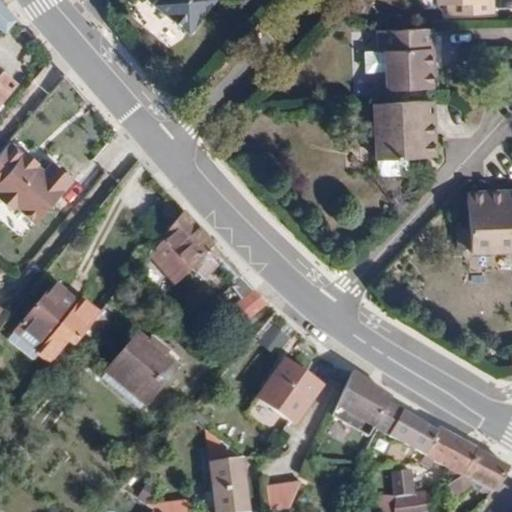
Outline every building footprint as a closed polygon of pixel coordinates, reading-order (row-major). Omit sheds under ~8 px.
[(153,0),(151,2),(187,32),(213,0),(153,0)] [(434,0),(435,4),(447,4),(447,14),(492,13),(491,0),(434,0)] [(0,30),(3,33),(14,21),(0,4),(0,30)] [(432,47),(431,28),(377,30),(378,50),(383,50),(385,90),(431,88),(429,49),(432,47)] [(376,51),(361,51),(361,71),(376,70),(376,51)] [(0,97),(12,84),(0,73),(0,97)] [(431,101),(371,103),(373,159),(427,157),(426,128),(432,128),(431,101)] [(0,201),(25,226),(70,181),(48,160),(39,169),(7,138),(0,145),(0,201)] [(469,251),(511,249),(511,189),(496,190),(466,191),(467,197),(467,227),(456,227),(457,248),(469,247),(469,251)] [(236,331),(266,307),(260,299),(182,212),(149,254),(173,281),(189,269),(191,272),(205,256),(232,287),(230,289),(240,302),(224,316),(236,331)] [(37,356),(74,310),(59,298),(63,294),(52,285),(6,341),(32,362),(37,356)] [(125,293),(117,301),(141,320),(147,313),(125,293)] [(141,320),(117,301),(113,305),(136,326),(141,320)] [(74,310),(37,356),(48,366),(67,344),(73,349),(98,317),(80,303),(74,310)] [(104,374),(143,407),(175,367),(136,334),(104,374)] [(281,361),(254,400),(292,427),(320,388),(281,361)] [(143,407),(104,374),(99,379),(138,412),(143,407)] [(417,456),(431,430),(386,404),(389,399),(374,392),(357,423),(417,456)] [(459,478),(475,451),(436,429),(435,432),(431,430),(417,456),(423,459),(420,464),(429,469),(432,463),(459,478)] [(222,448),(223,447),(210,435),(211,449),(222,448)] [(222,448),(211,449),(215,511),(248,511),(245,464),(224,445),(223,447),(222,448)] [(481,495),(488,499),(508,469),(475,451),(459,478),(445,487),(454,501),(473,485),(483,490),(481,495)] [(380,475),(379,503),(414,499),(409,471),(380,475)] [(266,491),(267,511),(288,511),(299,489),(266,491)] [(430,511),(432,497),(414,499),(379,503),(377,511),(430,511)] [(185,511),(185,501),(142,505),(151,510),(153,511),(185,511)]
